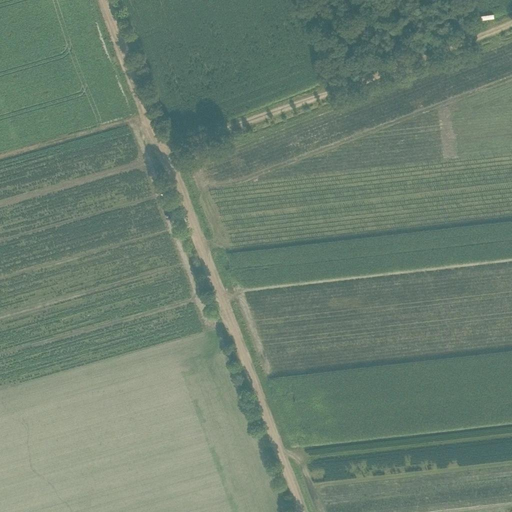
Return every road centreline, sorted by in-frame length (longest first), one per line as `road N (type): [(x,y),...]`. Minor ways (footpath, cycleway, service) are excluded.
road 1 (track): [(298,511),(163,152)]
road 2 (track): [(163,152),(511,21)]
road 3 (track): [(163,152),(108,0)]
